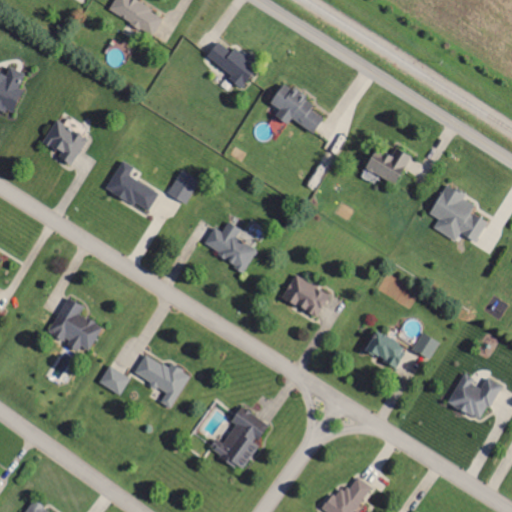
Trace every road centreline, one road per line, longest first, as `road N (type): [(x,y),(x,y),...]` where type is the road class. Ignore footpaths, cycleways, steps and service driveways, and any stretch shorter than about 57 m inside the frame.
road 1 (residential): [(511,505),(0,181)]
road 2 (secondary): [(511,161),(258,0)]
road 3 (residential): [(0,405),(150,511)]
road 4 (residential): [(341,398),(261,511)]
